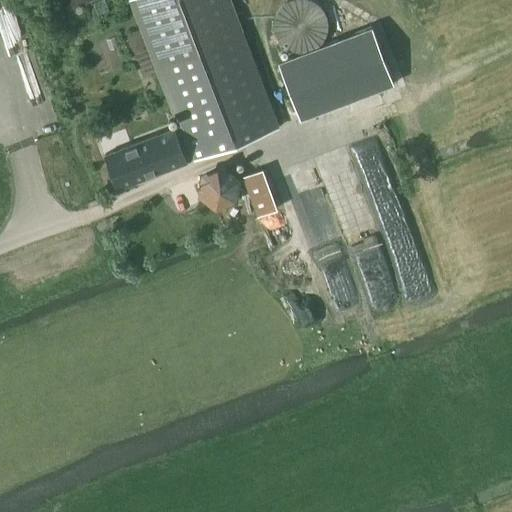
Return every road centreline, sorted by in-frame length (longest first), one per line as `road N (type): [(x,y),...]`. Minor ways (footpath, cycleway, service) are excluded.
road 1 (track): [(318,122),(0,247)]
road 2 (track): [(34,234),(31,165),(0,80)]
